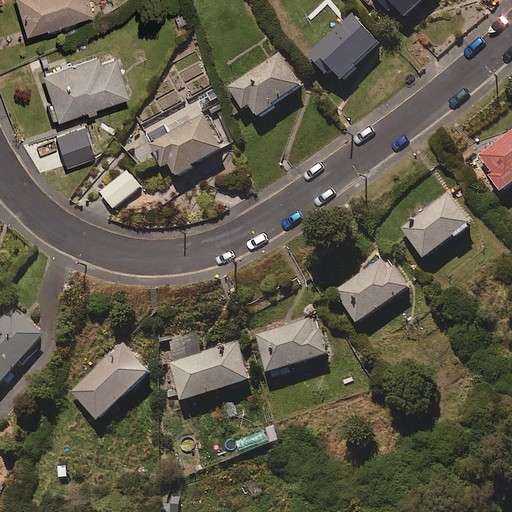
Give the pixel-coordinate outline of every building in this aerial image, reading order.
[(17,0),(27,32),(92,12),(88,0),(17,0)] [(426,0),(382,0),(405,22),(426,0)] [(382,44),(353,14),(310,56),(329,76),(334,70),(344,81),(382,44)] [(128,94),(114,50),(42,73),(57,117),(128,94)] [(304,86),(282,54),(231,89),(246,109),(251,105),(259,117),(304,86)] [(150,144),(163,165),(168,162),(178,178),(226,149),(202,111),(150,144)] [(95,155),(84,126),(56,136),(67,165),(95,155)] [(511,187),(511,131),(472,163),(482,177),(488,172),(504,193),(511,187)] [(141,187),(128,172),(96,199),(109,214),(141,187)] [(474,225),(451,194),(404,228),(427,260),(474,225)] [(412,289),(390,257),(338,293),(360,325),(412,289)] [(0,388),(43,338),(9,309),(0,320),(0,388)] [(331,355),(319,318),(258,337),(271,375),(331,355)] [(203,352),(197,332),(170,340),(177,361),(172,362),(185,403),(253,381),(240,341),(203,352)] [(153,372),(125,342),(72,392),(101,422),(153,372)]
